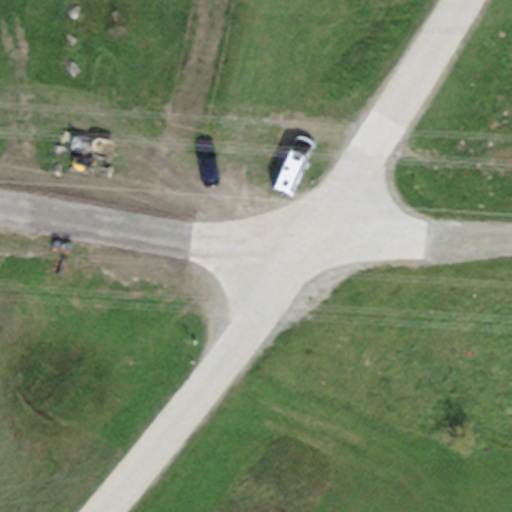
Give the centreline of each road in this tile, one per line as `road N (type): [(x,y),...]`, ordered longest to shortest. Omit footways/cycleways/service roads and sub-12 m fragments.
road 1 (track): [(0,207),(321,237),(511,234)]
road 2 (unclassified): [(102,511),(321,237)]
road 3 (unclassified): [(454,0),(321,237)]
